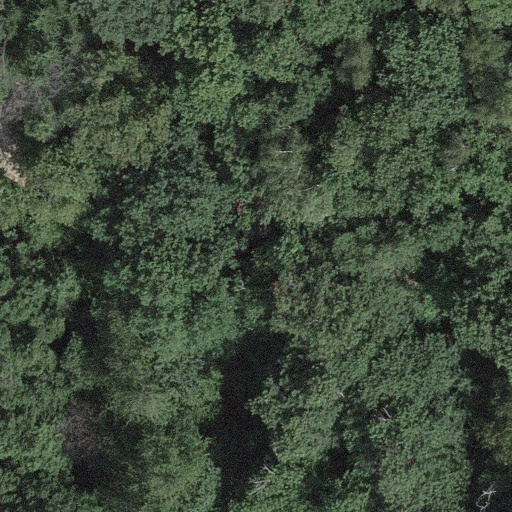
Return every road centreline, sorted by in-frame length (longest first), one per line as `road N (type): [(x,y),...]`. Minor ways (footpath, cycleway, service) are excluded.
road 1 (track): [(511,325),(464,302),(239,120),(153,85),(24,91),(0,102)]
road 2 (track): [(0,137),(127,214),(300,511)]
